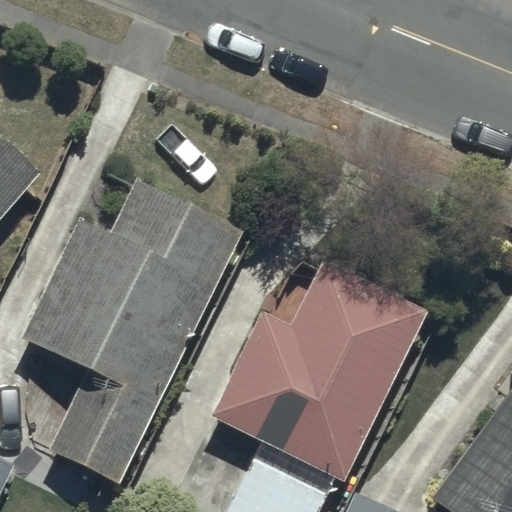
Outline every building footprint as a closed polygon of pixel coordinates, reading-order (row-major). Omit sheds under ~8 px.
[(0,210),(34,172),(0,142),(0,210)] [(43,448),(112,482),(236,229),(129,176),(103,230),(72,215),(13,336),(40,349),(33,364),(74,384),(43,448)] [(312,511),(330,477),(335,480),(420,309),(315,256),(282,323),(253,309),(202,411),(263,441),(253,463),(246,459),(220,511),(312,511)] [(511,511),(511,379),(424,495),(446,511),(511,511)] [(338,511),(391,511),(349,491),(338,511)]
